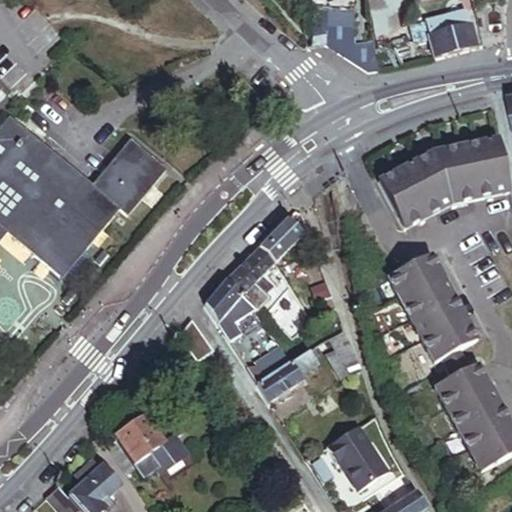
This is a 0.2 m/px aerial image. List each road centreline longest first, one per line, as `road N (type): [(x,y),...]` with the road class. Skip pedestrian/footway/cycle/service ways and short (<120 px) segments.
road 1 (residential): [(174,279),(323,511)]
road 2 (secondary): [(0,476),(174,279)]
road 3 (secondary): [(174,279),(237,204),(344,124)]
road 4 (secondary): [(344,124),(417,95),(511,77)]
road 5 (residential): [(344,124),(223,0)]
